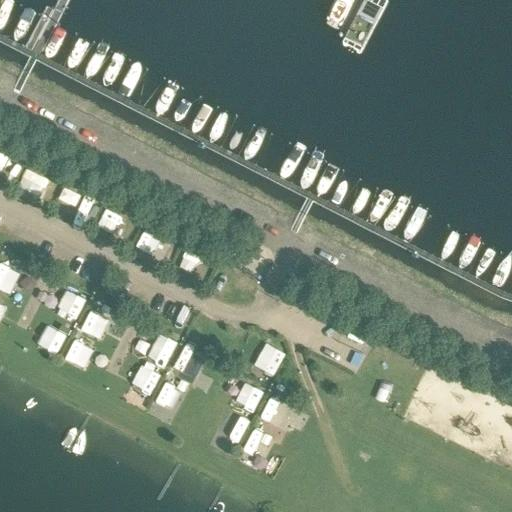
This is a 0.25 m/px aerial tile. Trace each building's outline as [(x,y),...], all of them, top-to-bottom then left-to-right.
[(27,169),(17,190),(41,201),(51,180),(27,169)] [(107,210),(99,228),(116,236),(124,218),(107,210)] [(146,232),(139,247),(152,252),(158,237),(146,232)] [(175,268),(198,276),(205,257),(182,249),(175,268)] [(0,289),(12,295),(22,271),(0,263),(0,289)] [(56,315),(76,323),(86,299),(65,291),(56,315)] [(81,329),(101,340),(113,319),(93,308),(81,329)] [(60,353),(69,329),(60,326),(51,349),(60,353)] [(144,357),(164,368),(177,345),(157,334),(144,357)] [(75,339),(65,361),(85,370),(94,348),(75,339)] [(266,344),(254,367),(273,377),(285,354),(266,344)] [(143,367),(132,391),(149,399),(160,375),(143,367)] [(244,381),(237,400),(256,407),(263,388),(244,381)] [(172,414),(184,392),(166,382),(153,404),(172,414)] [(278,428),(287,410),(269,401),(260,419),(278,428)] [(229,412),(219,431),(238,441),(249,422),(229,412)] [(246,451),(261,458),(270,439),(255,432),(246,451)]
